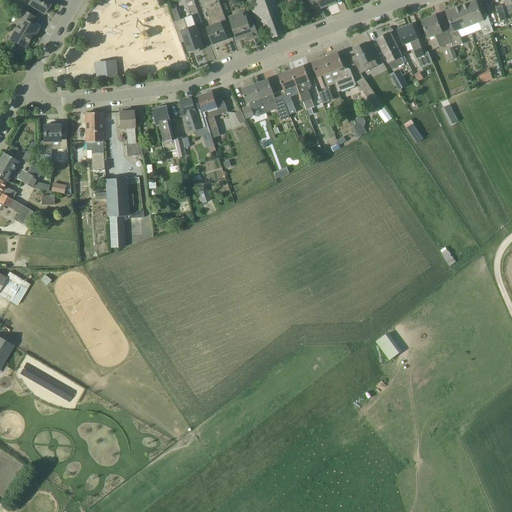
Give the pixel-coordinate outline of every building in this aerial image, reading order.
[(29,0),(28,4),(29,4),(45,14),(53,0),(52,0),(29,0)] [(248,0),(259,28),(266,25),(271,39),(287,34),(274,0),(248,0)] [(293,0),(304,27),(312,24),(303,0),(293,0)] [(461,7),(469,26),(479,22),(484,36),(494,32),(487,14),(482,15),(476,1),(461,7)] [(227,39),(222,24),(227,22),(220,2),(206,7),(213,26),(208,28),(213,44),(227,39)] [(503,4),(496,6),(501,21),(507,19),(503,4)] [(459,30),(469,26),(461,7),(447,12),(454,32),(450,34),(452,42),(454,47),(464,44),(459,30)] [(171,10),(175,22),(180,20),(176,8),(171,10)] [(18,17),(22,19),(10,39),(25,48),(33,35),(35,36),(39,28),(33,25),(36,18),(22,10),(18,17)] [(230,17),(231,23),(237,39),(246,36),(248,40),(259,37),(255,24),(253,25),(251,18),(247,19),(245,12),(230,17)] [(452,42),(450,34),(449,32),(443,34),(436,16),(423,21),(429,37),(436,35),(441,47),(452,42)] [(204,48),(196,26),(188,28),(185,19),(174,22),(181,43),(185,41),(189,53),(193,52),(195,53),(199,51),(201,49),(204,48)] [(398,31),(404,45),(411,42),(415,52),(417,58),(425,55),(423,49),(422,49),(421,44),(418,39),(419,39),(413,25),(398,31)] [(390,33),(378,39),(391,66),(392,66),(391,65),(393,65),(394,67),(404,62),(390,33)] [(347,54),(351,59),(361,74),(378,66),(367,43),(354,49),(355,50),(347,54)] [(450,60),(457,58),(453,47),(446,50),(450,60)] [(339,53),(326,58),(331,72),(339,92),(357,86),(351,69),(348,68),(345,70),(344,67),(339,53)] [(331,72),(326,58),(312,63),(318,77),(323,89),(329,87),(324,75),(331,72)] [(305,66),(292,71),(301,95),(304,103),(308,101),(312,100),(309,90),(311,89),(312,86),(305,66)] [(116,67),(96,69),(97,79),(117,77),(116,67)] [(483,71),(487,82),(493,79),(489,69),(483,71)] [(390,75),(399,91),(408,85),(399,70),(390,75)] [(296,97),(301,95),(292,71),(279,76),(284,90),(285,90),(288,99),(296,97)] [(481,84),(487,82),(483,71),(477,73),(481,84)] [(420,72),(414,75),(418,82),(423,79),(420,72)] [(269,80),(256,85),(261,98),(265,108),(275,104),(282,121),(291,118),(289,114),(289,113),(285,103),(282,96),(276,98),(269,80)] [(258,99),(261,98),(256,85),(243,90),(248,103),(249,107),(243,110),(248,123),(256,120),(252,109),(257,107),(255,101),(258,99)] [(369,86),(362,91),(375,110),(382,105),(369,86)] [(322,104),(328,101),(324,91),(318,93),(322,104)] [(208,126),(210,133),(214,145),(219,144),(217,137),(216,137),(213,128),(219,126),(218,122),(216,122),(214,117),(227,112),(225,103),(224,103),(224,102),(223,101),(221,100),(220,99),(218,98),(215,98),(213,92),(199,96),(208,126)] [(181,118),(186,116),(188,122),(185,123),(189,133),(195,131),(197,137),(210,133),(208,126),(199,96),(181,102),(182,103),(177,105),(181,118)] [(289,114),(295,112),(291,101),(285,103),(289,113),(289,114)] [(458,122),(449,105),(444,108),(452,124),(458,122)] [(167,106),(162,107),(153,110),(157,126),(159,125),(163,142),(165,153),(178,150),(175,139),(167,106)] [(245,121),(240,110),(234,113),(240,124),(245,121)] [(385,110),(380,113),(386,122),(391,118),(385,110)] [(133,111),(120,112),(121,129),(127,128),(128,143),(125,143),(126,156),(142,155),(142,153),(141,145),(140,142),(136,142),(133,111)] [(102,113),(101,113),(86,113),(87,142),(87,150),(92,150),(92,170),(105,170),(103,152),(104,152),(103,141),(102,141),(102,113)] [(353,128),(357,138),(367,133),(361,123),(353,128)] [(406,128),(411,136),(419,131),(414,123),(406,128)] [(326,139),(335,136),(331,125),(322,129),(326,139)] [(60,126),(44,126),(44,141),(39,141),(40,155),(52,155),(52,149),(67,149),(66,132),(60,132),(60,126)] [(344,137),(337,140),(340,145),(346,142),(344,137)] [(175,139),(178,150),(180,159),(187,157),(182,138),(175,139)] [(30,146),(22,159),(28,162),(35,149),(30,146)] [(315,146),(307,149),(310,156),(318,153),(315,146)] [(0,159),(0,179),(6,183),(19,162),(4,153),(0,159)] [(32,163),(27,173),(38,179),(43,169),(32,163)] [(41,181),(28,174),(27,173),(22,181),(32,188),(36,189),(41,181)] [(4,186),(6,183),(0,179),(0,192),(13,200),(17,193),(10,189),(9,189),(4,186)] [(126,179),(105,180),(106,193),(106,199),(107,217),(110,217),(111,248),(124,248),(122,216),(128,216),(126,179)] [(64,194),(65,185),(52,182),(50,192),(64,194)] [(48,191),(50,185),(42,183),(40,190),(48,191)] [(210,200),(207,189),(198,192),(202,203),(210,200)] [(31,210),(13,200),(0,192),(0,202),(19,214),(15,221),(22,225),(31,210)] [(41,205),(54,205),(54,195),(41,195),(41,205)] [(170,219),(172,227),(178,226),(178,224),(186,223),(185,217),(170,219)] [(10,302),(17,306),(30,284),(22,280),(9,272),(6,277),(0,273),(0,296),(10,302)] [(0,362),(11,344),(0,337),(0,362)]
